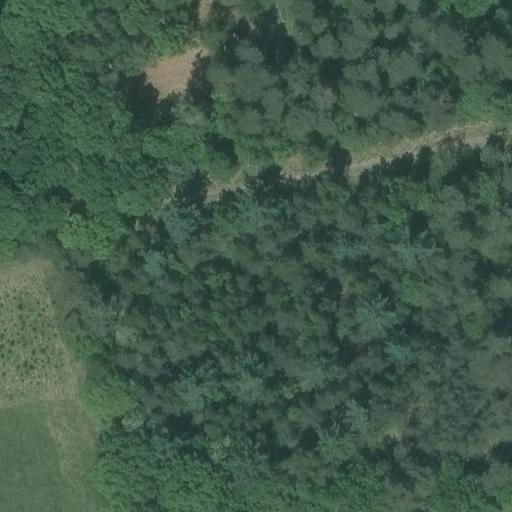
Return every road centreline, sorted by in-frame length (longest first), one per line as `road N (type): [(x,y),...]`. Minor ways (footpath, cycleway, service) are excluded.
road 1 (track): [(83,215),(511,145)]
road 2 (track): [(83,215),(36,0)]
